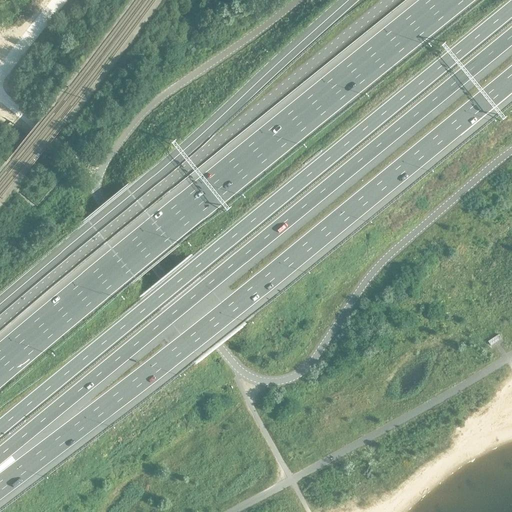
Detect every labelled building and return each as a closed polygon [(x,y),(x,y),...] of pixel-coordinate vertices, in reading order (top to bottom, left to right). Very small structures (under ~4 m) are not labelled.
[(345,257),(343,258),(340,255),(329,265),(334,270),(336,268),(339,272),(350,261),(345,257)] [(498,335),(488,342),(490,346),(501,338),(498,335)] [(228,430),(224,434),(232,443),(236,439),(228,430)] [(201,435),(195,440),(199,446),(205,441),(201,435)] [(196,445),(188,450),(191,455),(200,449),(196,445)]
